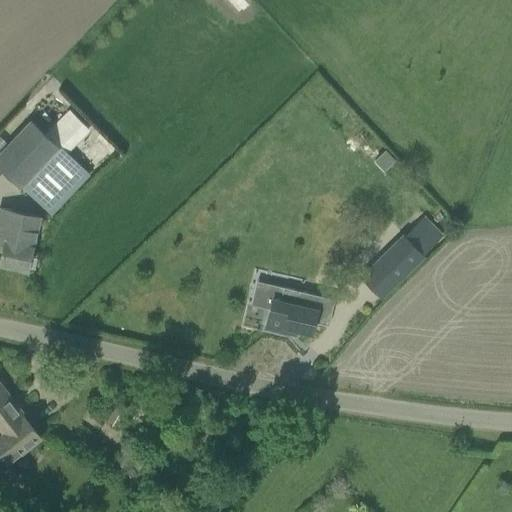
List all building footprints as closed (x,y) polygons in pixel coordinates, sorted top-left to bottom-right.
[(0,154),(0,166),(20,186),(58,146),(31,121),(0,154)] [(395,160),(385,150),(374,161),(384,171),(395,160)] [(302,251),(329,256),(340,203),(312,198),(302,251)] [(0,260),(0,263),(27,270),(39,217),(0,207),(0,239),(4,241),(0,260)] [(349,301),(369,320),(410,276),(389,257),(349,301)] [(315,322),(328,325),(334,299),(283,287),(280,300),(272,298),(265,328),(289,333),(290,330),(297,332),(298,330),(312,333),(315,322)] [(0,452),(7,462),(40,436),(23,415),(23,416),(0,387),(0,431),(1,433),(0,433),(0,452)] [(117,429),(129,410),(118,403),(114,409),(105,422),(117,429)] [(129,470),(143,443),(126,435),(112,461),(129,470)]
